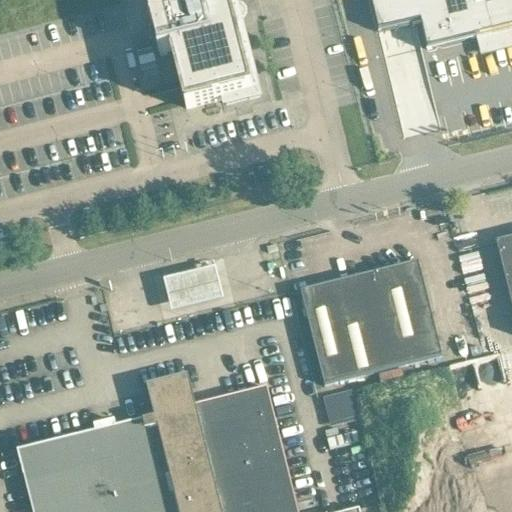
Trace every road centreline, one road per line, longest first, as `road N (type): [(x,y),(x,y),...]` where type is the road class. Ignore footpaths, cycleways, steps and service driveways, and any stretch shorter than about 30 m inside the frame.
road 1 (unclassified): [(0,287),(511,159)]
road 2 (unknown): [(211,348),(265,344),(284,354),(312,479)]
road 3 (unknown): [(211,348),(231,511)]
road 4 (unknown): [(465,171),(504,294)]
